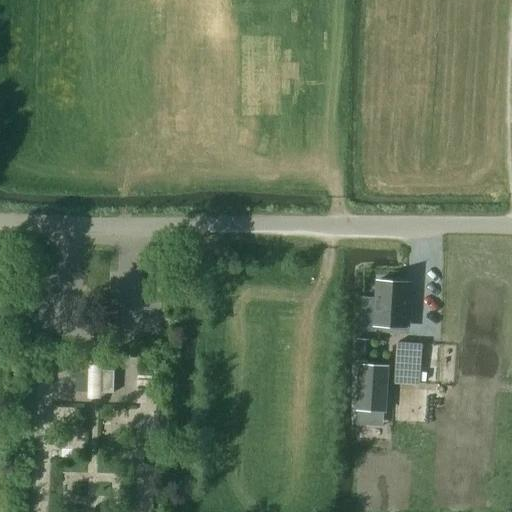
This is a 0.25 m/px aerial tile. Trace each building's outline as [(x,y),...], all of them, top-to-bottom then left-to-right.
[(376,281),(374,325),(406,327),(407,303),(409,283),(376,281)] [(356,340),(355,362),(366,363),(368,341),(356,340)] [(397,342),(394,383),(419,384),(421,345),(421,344),(397,342)] [(360,365),(357,410),(358,410),(384,411),(387,367),(360,365)] [(88,391),(89,370),(75,370),(75,391),(88,391)] [(112,392),(113,371),(100,370),(99,391),(112,392)]
